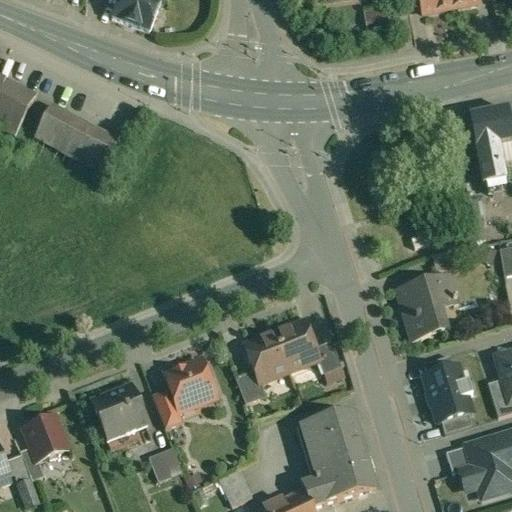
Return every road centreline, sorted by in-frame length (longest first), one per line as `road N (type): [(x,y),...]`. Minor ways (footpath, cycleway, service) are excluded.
road 1 (residential): [(0,389),(333,260)]
road 2 (secondary): [(0,19),(153,90),(255,114)]
road 3 (residential): [(333,260),(412,511)]
road 4 (secondary): [(248,89),(0,11)]
road 5 (secondary): [(511,59),(364,87),(288,92)]
road 6 (secondary): [(296,116),(511,79)]
road 7 (residential): [(255,114),(333,260)]
road 8 (residential): [(333,260),(296,116)]
